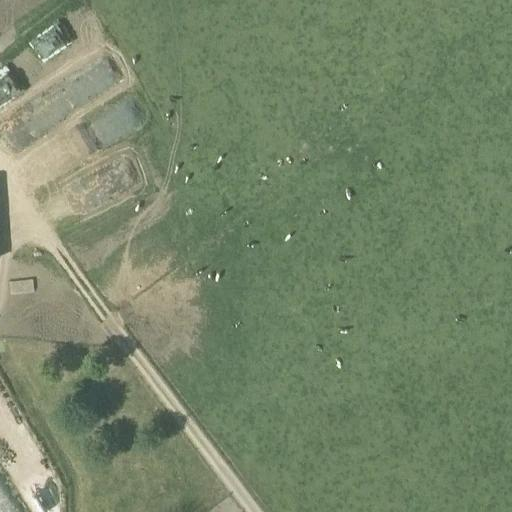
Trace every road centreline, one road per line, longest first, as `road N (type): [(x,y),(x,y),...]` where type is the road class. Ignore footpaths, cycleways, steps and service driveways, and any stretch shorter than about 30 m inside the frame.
road 1 (track): [(256,511),(16,193)]
road 2 (track): [(0,330),(7,322),(16,193)]
